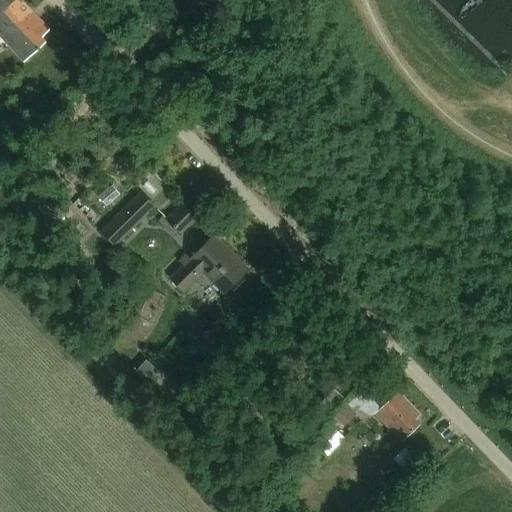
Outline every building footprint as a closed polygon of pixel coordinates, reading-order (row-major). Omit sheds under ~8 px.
[(42,37),(49,30),(20,0),(0,0),(0,36),(24,62),(46,41),(42,37)] [(115,245),(155,205),(141,191),(101,231),(115,245)] [(181,233),(197,217),(183,203),(167,219),(181,233)] [(239,271),(245,265),(214,234),(170,277),(184,291),(203,273),(223,293),(242,275),(239,271)] [(284,433),(294,444),(342,396),(331,385),(284,433)] [(414,420),(419,415),(397,391),(375,413),(401,441),(419,425),(414,420)] [(333,454),(352,436),(340,423),(320,441),(333,454)] [(495,511),(468,486),(444,509),(447,511),(495,511)]
